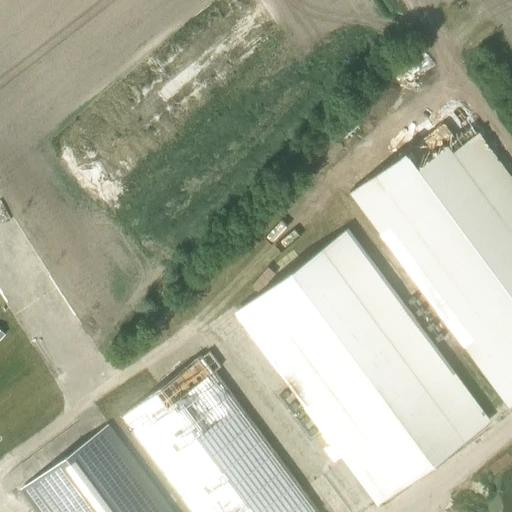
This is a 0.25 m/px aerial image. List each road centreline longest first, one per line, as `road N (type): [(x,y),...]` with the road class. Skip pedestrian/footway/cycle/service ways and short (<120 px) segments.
road 1 (unknown): [(511,174),(448,93),(429,88),(405,96),(173,322),(0,448)]
road 2 (unknown): [(368,511),(511,409)]
